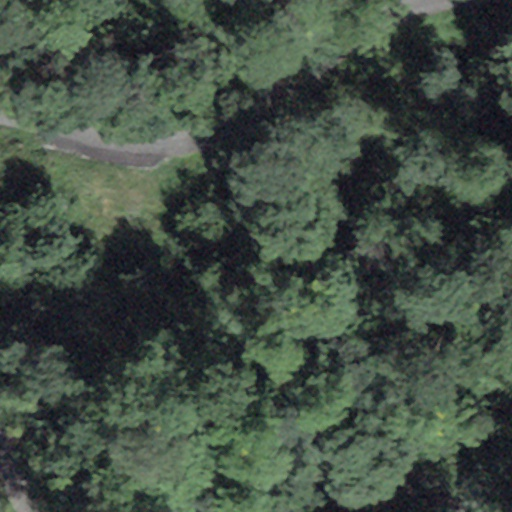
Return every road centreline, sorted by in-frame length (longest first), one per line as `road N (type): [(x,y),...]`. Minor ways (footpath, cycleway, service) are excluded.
road 1 (track): [(402,0),(360,22),(250,114),(181,148),(0,115)]
road 2 (track): [(268,511),(341,482),(381,480),(420,487),(472,511)]
